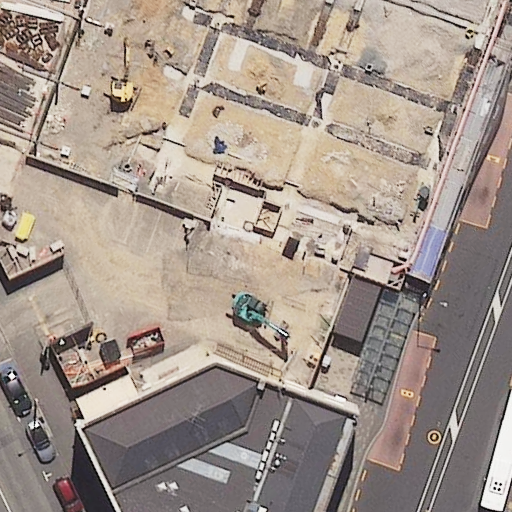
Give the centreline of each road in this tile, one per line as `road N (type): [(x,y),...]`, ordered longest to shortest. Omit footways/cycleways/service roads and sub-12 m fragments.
road 1 (unknown): [(93,0),(97,33),(117,64),(157,91),(303,142),(336,141),(358,129),(412,0)]
road 2 (tertiary): [(511,268),(424,511)]
